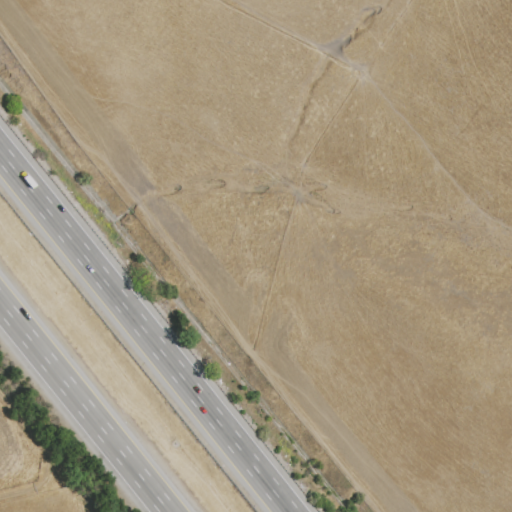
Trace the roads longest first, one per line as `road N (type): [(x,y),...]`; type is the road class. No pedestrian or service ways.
road 1 (motorway): [(290,511),(0,150)]
road 2 (motorway): [(0,297),(172,511)]
road 3 (track): [(0,501),(74,482),(0,392)]
